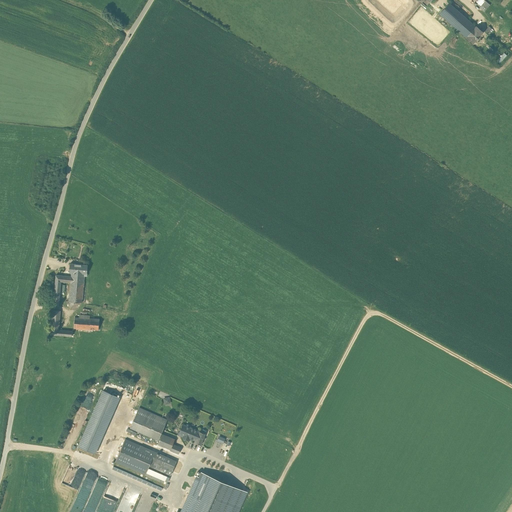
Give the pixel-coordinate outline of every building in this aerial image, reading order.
[(490,5),(484,1),(479,7),(484,11),(490,5)] [(471,22),(449,3),(440,13),(461,32),(471,22)] [(466,37),(475,26),(471,22),(461,32),(466,37)] [(475,26),(466,37),(465,38),(473,44),(484,32),(476,26),(475,26)] [(493,30),(489,26),(485,30),(489,34),(493,30)] [(505,52),(499,58),(502,61),(507,55),(505,52)] [(87,265),(70,263),(69,272),(71,272),(71,276),(84,277),(84,275),(86,275),(87,265)] [(71,276),(56,274),(53,306),(59,306),(61,282),(70,283),(71,276)] [(82,302),(84,277),(71,276),(70,283),(69,301),(71,301),(74,301),(82,302)] [(60,310),(52,309),(50,334),(71,336),(72,330),(59,329),(60,310)] [(99,318),(75,316),(74,328),(98,330),(99,318)] [(104,388),(98,401),(114,408),(120,395),(104,388)] [(98,401),(78,445),(94,452),(114,408),(98,401)] [(83,403),(80,413),(87,415),(90,405),(83,403)] [(167,420),(139,408),(130,427),(158,439),(167,420)] [(187,424),(185,425),(183,424),(179,433),(183,435),(183,437),(189,439),(189,438),(195,440),(199,431),(191,427),(190,426),(187,424)] [(205,434),(199,431),(195,440),(194,442),(201,445),(203,439),(204,440),(205,437),(204,437),(205,434)] [(175,439),(162,434),(158,444),(170,449),(173,444),(175,439)] [(217,440),(224,443),(226,438),(219,435),(217,440)] [(155,452),(125,439),(115,461),(145,475),(149,466),(155,452)] [(173,444),(170,449),(170,450),(178,454),(181,447),(173,444)] [(176,461),(155,452),(149,466),(170,475),(176,461)] [(177,511),(236,511),(246,492),(201,472),(199,476),(192,493),(196,495),(188,511),(177,511)] [(192,493),(199,476),(196,475),(179,511),(176,511),(175,511),(177,511),(188,511),(196,495),(192,493)]
